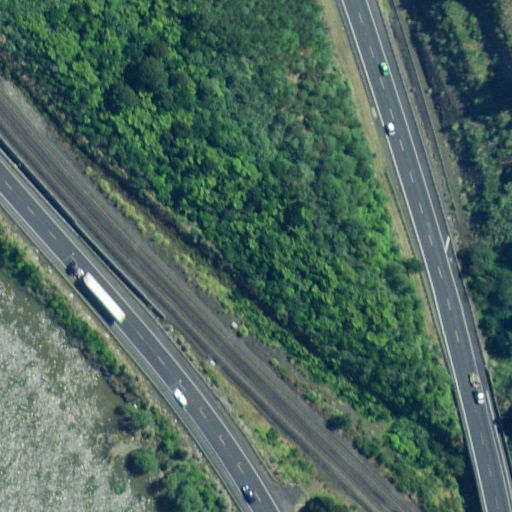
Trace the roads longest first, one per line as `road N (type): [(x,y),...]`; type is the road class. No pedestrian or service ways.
road 1 (trunk): [(347,0),(460,335),(503,511)]
road 2 (trunk): [(267,511),(187,392),(0,174)]
